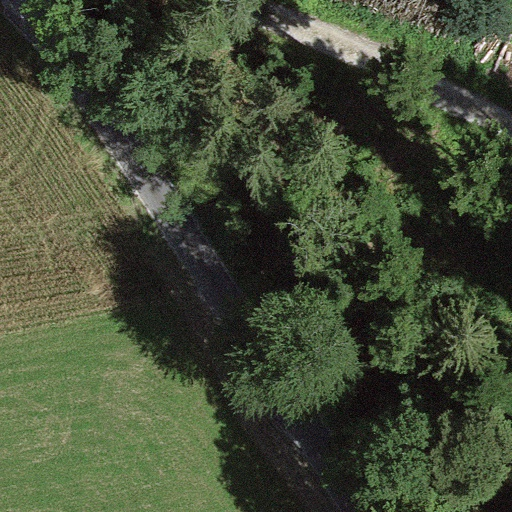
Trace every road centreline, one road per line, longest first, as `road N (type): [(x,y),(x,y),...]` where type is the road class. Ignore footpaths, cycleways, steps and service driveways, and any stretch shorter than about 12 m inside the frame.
road 1 (residential): [(33,0),(344,511)]
road 2 (track): [(511,128),(429,83),(233,0)]
